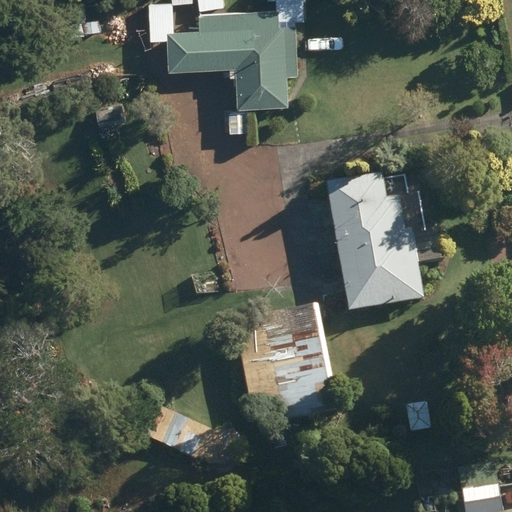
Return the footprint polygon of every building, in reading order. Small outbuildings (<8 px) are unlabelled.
[(236,70),(238,111),(287,110),(286,79),(297,79),(295,28),(279,29),(279,24),(305,23),(305,8),(274,10),(274,13),(200,16),(201,34),(175,35),(173,6),(193,5),(192,0),(172,0),(173,5),(148,6),(149,43),(167,42),(168,73),(236,70)] [(197,0),(199,13),(224,9),(222,0),(197,0)] [(84,25),(86,36),(101,34),(100,22),(84,25)] [(326,189),(349,318),(424,304),(417,269),(442,264),(437,235),(412,240),(411,234),(406,234),(400,201),(386,204),(382,179),(326,189)] [(387,193),(394,196),(399,192),(398,185),(391,182),(386,187),(387,193)] [(281,408),(285,426),(335,417),(314,309),(259,320),(263,344),(239,349),(251,413),(281,408)] [(407,408),(411,435),(432,432),(427,405),(407,408)] [(182,464),(196,471),(199,463),(214,469),(237,468),(235,436),(214,437),(158,411),(145,437),(185,456),(182,464)] [(460,472),(466,511),(502,511),(495,466),(460,472)]
